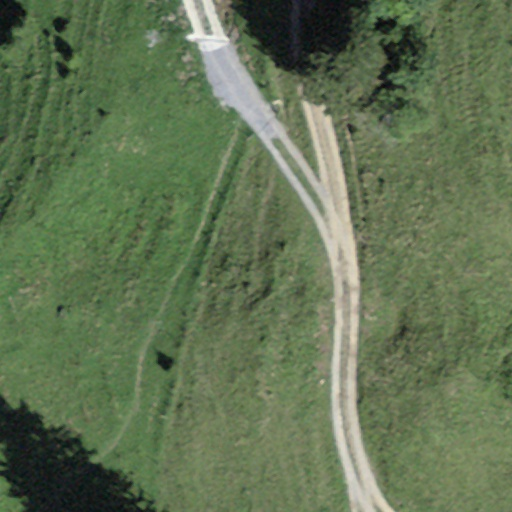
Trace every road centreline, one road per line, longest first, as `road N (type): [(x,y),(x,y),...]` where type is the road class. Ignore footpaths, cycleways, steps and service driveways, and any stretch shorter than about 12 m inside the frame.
road 1 (track): [(339,241),(348,408),(366,511)]
road 2 (track): [(367,511),(339,241)]
road 3 (track): [(321,0),(310,79),(339,241)]
road 4 (track): [(339,241),(258,114)]
road 5 (track): [(258,114),(204,47),(189,0)]
